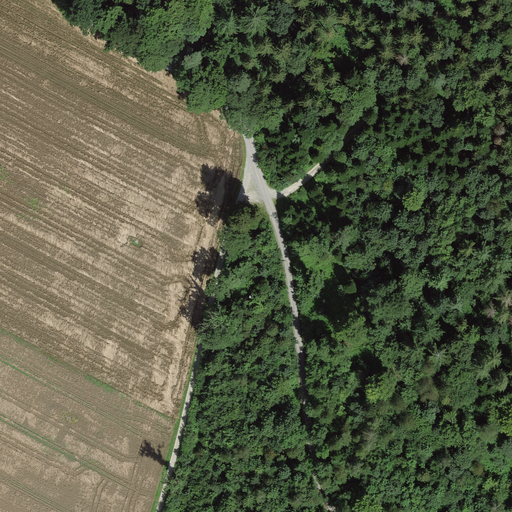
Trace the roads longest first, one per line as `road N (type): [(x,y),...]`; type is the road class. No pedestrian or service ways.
road 1 (track): [(255,184),(214,284),(161,511)]
road 2 (track): [(333,511),(308,455),(280,241),(255,184)]
road 3 (track): [(393,0),(397,30),(384,76),(356,127),(268,203)]
road 4 (track): [(255,184),(249,136),(176,68)]
road 5 (track): [(176,68),(70,0)]
